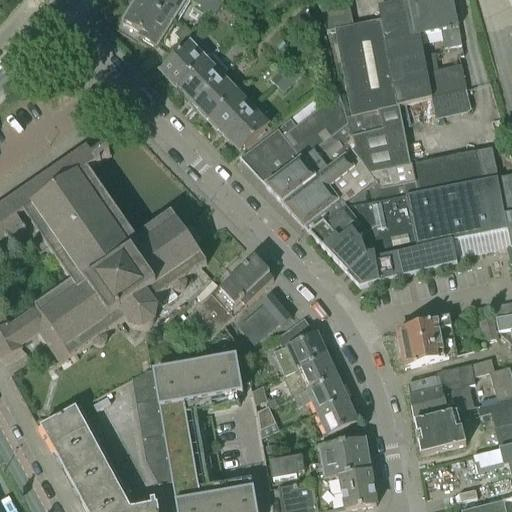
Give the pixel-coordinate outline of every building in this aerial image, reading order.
[(156,50),(173,21),(136,0),(135,0),(133,0),(130,6),(132,8),(123,23),(140,34),(138,38),(156,50)] [(184,0),(135,0),(136,0),(173,21),(186,1),(184,0)] [(217,0),(191,0),(190,2),(214,16),(223,3),(217,0)] [(347,5),(320,11),(327,34),(334,32),(349,109),(343,110),(346,121),(400,109),(432,101),(436,122),(467,115),(471,112),(461,67),(438,73),(435,56),(424,58),(420,38),(441,34),(444,51),(462,48),(458,30),(452,0),(422,0),(378,9),(380,22),(352,28),(347,5)] [(301,13),(292,22),(301,31),(311,22),(301,13)] [(192,35),(185,27),(168,41),(176,49),(192,35)] [(179,89),(206,63),(213,56),(195,37),(181,49),(183,51),(167,66),(166,65),(159,72),(176,90),(178,88),(179,89)] [(213,56),(206,63),(179,89),(194,106),(221,79),(229,72),(213,56)] [(296,68),(285,80),(276,88),(283,96),(303,76),(296,68)] [(285,80),(279,74),(270,82),(276,88),(285,80)] [(194,106),(209,121),(236,95),(221,79),(194,106)] [(252,111),(236,95),(209,121),(225,137),(252,111)] [(265,189),(278,202),(309,237),(345,209),(364,195),(366,206),(436,192),(436,193),(496,181),(498,181),(498,180),(497,180),(492,150),(477,153),(410,165),(400,109),(346,121),(343,110),(338,96),(296,129),(290,122),(280,129),(281,130),(240,161),(266,188),(265,189)] [(267,128),(259,118),(266,112),(259,105),(252,111),(225,137),(240,154),(267,128)] [(175,293),(178,294),(183,293),(186,289),(186,285),(185,281),(207,267),(194,248),(201,243),(191,228),(184,234),(171,215),(135,240),(89,173),(97,167),(98,168),(109,159),(105,153),(95,161),(87,150),(0,209),(0,359),(1,362),(22,351),(21,348),(39,336),(60,367),(70,360),(70,361),(92,345),(95,348),(99,349),(104,347),(106,344),(107,341),(105,337),(124,323),(128,328),(133,331),(139,333),(145,332),(150,330),(155,324),(156,318),(156,312),(154,308),(152,304),(172,290),(175,293)] [(511,177),(498,180),(498,181),(496,181),(507,232),(511,251),(511,250),(511,177)] [(309,237),(343,273),(359,290),(457,266),(456,263),(452,244),(507,232),(496,181),(436,193),(436,192),(366,206),(364,195),(345,209),(309,237)] [(511,251),(507,232),(452,244),(456,263),(506,253),(506,252),(511,251)] [(511,250),(511,251),(506,252),(506,253),(509,263),(500,265),(502,271),(511,268),(511,250)] [(245,310),(274,283),(269,277),(254,261),(221,292),(219,290),(178,330),(198,351),(225,329),(245,310)] [(263,309),(239,330),(254,347),(278,326),(281,330),(291,321),(272,297),(261,306),(263,309)] [(511,305),(492,309),(494,321),(511,317),(511,305)] [(497,335),(510,333),(511,332),(511,317),(494,321),(497,335)] [(401,356),(404,372),(439,363),(437,355),(443,353),(440,333),(451,330),(449,319),(438,322),(438,323),(397,333),(399,344),(397,347),(398,354),(401,356)] [(304,322),(278,342),(283,352),(287,350),(297,373),(327,360),(317,337),(315,337),(304,322)] [(478,333),(482,349),(494,346),(490,330),(478,333)] [(176,511),(256,511),(253,492),(201,501),(184,407),(243,397),(236,360),(153,374),(176,511)] [(308,395),(337,382),(327,360),(297,373),(283,379),(293,400),(307,394),(308,395)] [(407,386),(414,426),(452,416),(473,411),(473,410),(477,410),(481,409),(480,408),(475,387),(471,367),(437,376),(436,379),(407,386)] [(497,404),(511,400),(511,378),(511,375),(510,370),(489,375),(497,404)] [(152,373),(141,377),(132,382),(134,394),(155,390),(152,373)] [(312,404),(317,416),(347,403),(337,382),(308,395),(307,394),(293,400),(298,411),(312,404)] [(252,392),(255,405),(267,402),(263,388),(252,392)] [(157,402),(155,390),(134,394),(136,406),(157,402)] [(477,410),(479,419),(491,416),(494,431),(499,451),(511,447),(511,400),(497,404),(480,408),(481,409),(477,410)] [(136,406),(138,418),(159,414),(157,402),(136,406)] [(357,425),(347,403),(317,416),(327,437),(322,439),(327,449),(360,443),(355,425),(357,425)] [(259,425),(272,418),(268,409),(257,414),(259,425)] [(58,461),(92,443),(76,412),(42,430),(58,461)] [(161,426),(159,414),(138,418),(140,429),(161,426)] [(456,432),(452,416),(414,426),(421,459),(466,448),(462,432),(456,432)] [(276,426),(272,418),(259,425),(260,433),(276,426)] [(163,438),(161,426),(140,429),(142,441),(163,438)] [(142,441),(144,453),(165,450),(163,438),(142,441)] [(320,450),(325,482),(370,475),(365,442),(360,443),(327,449),(320,450)] [(74,491),(108,472),(92,443),(58,461),(74,491)] [(275,447),(265,449),(266,457),(277,455),(275,447)] [(511,447),(499,451),(499,452),(501,462),(503,469),(511,467),(511,447)] [(167,462),(165,450),(144,453),(146,465),(167,462)] [(501,462),(499,452),(473,458),(475,468),(501,462)] [(269,465),(273,483),(296,479),(296,477),(304,475),(301,459),(269,465)] [(171,484),(167,462),(146,465),(158,486),(171,484)] [(85,511),(108,511),(125,503),(108,472),(74,491),(85,511)] [(310,485),(313,511),(355,511),(376,508),(370,475),(325,482),(310,485)] [(280,511),(313,511),(310,485),(277,491),(280,511)] [(129,511),(125,503),(108,511),(157,511),(157,508),(155,509),(154,504),(152,504),(152,509),(136,511),(129,511)]
